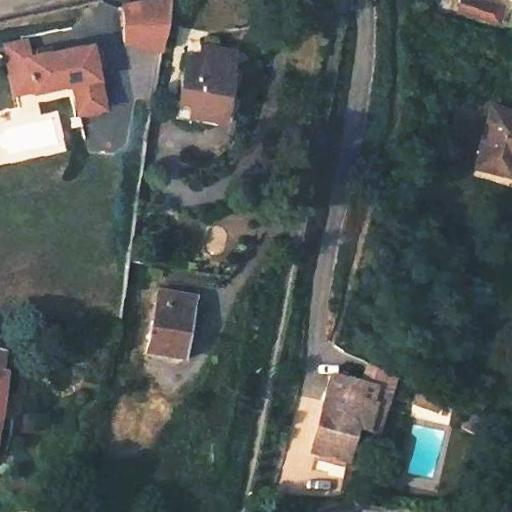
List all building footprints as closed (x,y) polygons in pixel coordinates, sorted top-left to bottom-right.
[(169,0),(154,0),(121,7),(123,44),(161,49),(169,0)] [(485,0),(464,0),(461,11),(500,21),(505,5),(485,0)] [(22,43),(0,47),(0,56),(8,96),(65,84),(72,114),(96,109),(82,40),(24,51),(22,43)] [(186,57),(178,109),(215,115),(226,50),(200,46),(199,59),(186,57)] [(511,109),(500,106),(483,166),(511,174),(511,109)] [(158,294),(146,358),(183,367),(195,301),(158,294)] [(329,390),(311,451),(347,462),(357,427),(365,401),(370,403),(375,386),(341,377),(337,393),(329,390)] [(391,391),(375,386),(370,403),(365,401),(357,427),(378,434),(391,391)] [(440,399),(417,388),(412,397),(435,409),(440,399)] [(469,414),(462,427),(475,433),(481,420),(469,414)] [(283,468),(264,462),(255,489),(274,495),(283,468)]
